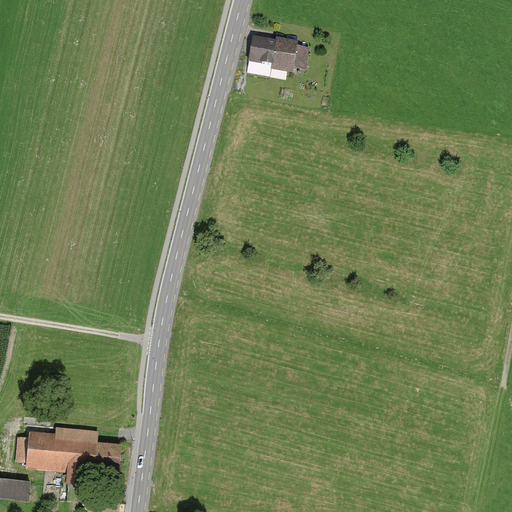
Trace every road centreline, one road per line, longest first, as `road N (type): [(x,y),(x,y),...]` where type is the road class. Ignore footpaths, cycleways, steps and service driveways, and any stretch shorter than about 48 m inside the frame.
road 1 (secondary): [(242,0),(164,311),(137,511)]
road 2 (track): [(159,343),(0,317)]
